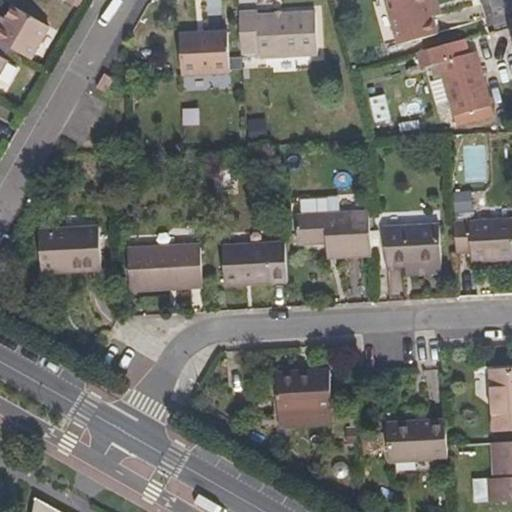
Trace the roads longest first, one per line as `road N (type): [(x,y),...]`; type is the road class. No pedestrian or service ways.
road 1 (residential): [(511,308),(191,316),(118,438)]
road 2 (residential): [(0,181),(98,0)]
road 3 (tertiary): [(243,511),(118,438)]
road 4 (tertiary): [(118,438),(0,372)]
